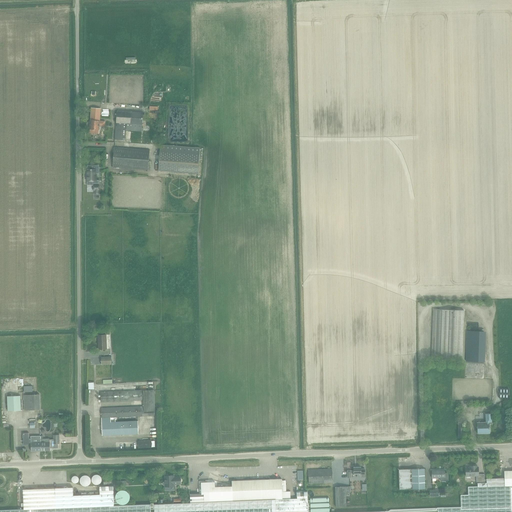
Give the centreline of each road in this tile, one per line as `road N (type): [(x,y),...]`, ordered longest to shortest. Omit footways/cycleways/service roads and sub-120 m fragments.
road 1 (unclassified): [(79,461),(76,0)]
road 2 (unclassified): [(79,461),(511,446)]
